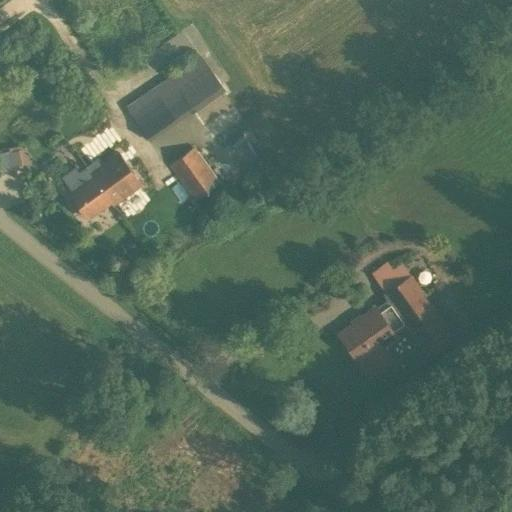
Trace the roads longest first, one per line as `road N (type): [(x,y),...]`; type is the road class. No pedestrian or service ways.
road 1 (track): [(197,375),(343,312),(347,277),(399,245),(435,251),(485,326),(301,461)]
road 2 (unclassified): [(363,511),(0,220)]
